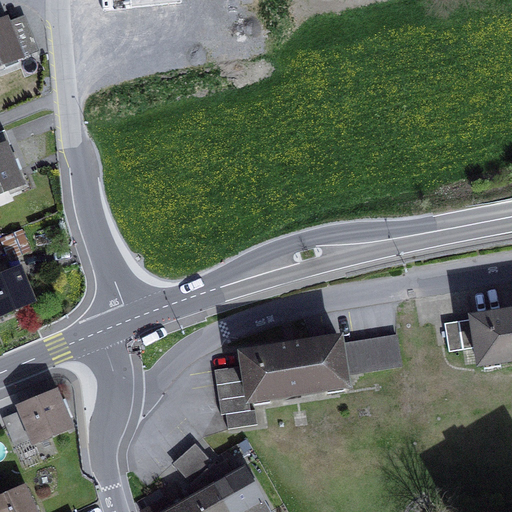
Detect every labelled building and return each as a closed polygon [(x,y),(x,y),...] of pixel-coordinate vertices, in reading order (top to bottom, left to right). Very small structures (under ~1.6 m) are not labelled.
[(10,31),(26,24),(23,17),(7,23),(10,31)] [(0,65),(37,51),(26,24),(10,31),(7,23),(6,22),(0,24),(0,65)] [(0,133),(0,193),(21,184),(6,147),(10,145),(5,131),(0,133)] [(19,234),(4,240),(11,257),(26,251),(19,234)] [(0,278),(0,314),(32,301),(20,271),(0,278)] [(481,365),(511,360),(511,314),(445,324),(449,353),(478,348),(481,365)] [(402,367),(398,338),(340,347),(339,341),(293,348),(243,356),(244,367),(250,401),(347,386),(345,376),(402,367)] [(256,411),(251,411),(250,401),(244,367),(215,371),(221,416),(226,415),(228,430),(258,425),(256,411)] [(5,423),(16,450),(70,427),(63,410),(60,402),(56,394),(20,409),(23,416),(5,423)] [(63,410),(69,408),(66,400),(60,402),(63,410)] [(202,475),(214,465),(194,443),(171,463),(191,485),(202,475)] [(226,461),(216,466),(214,464),(214,465),(202,475),(207,482),(210,480),(217,488),(230,511),(270,511),(245,467),(233,474),(226,461)] [(186,500),(192,511),(230,511),(217,488),(210,480),(207,482),(202,475),(191,485),(190,486),(196,495),(187,501),(186,500)] [(0,511),(34,511),(25,490),(21,492),(19,486),(6,491),(9,497),(0,500),(0,511)] [(192,511),(186,500),(175,506),(176,508),(172,511),(165,499),(142,511),(192,511)]
